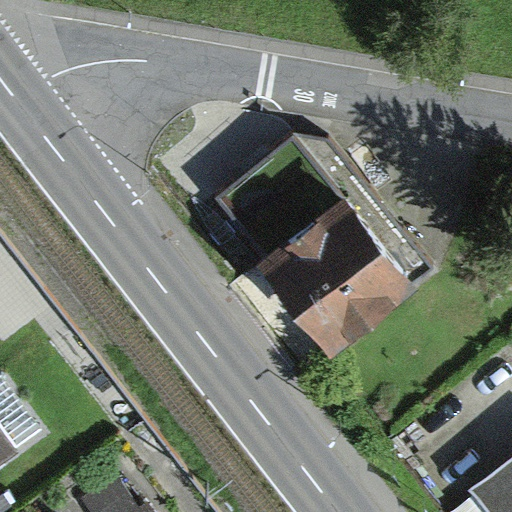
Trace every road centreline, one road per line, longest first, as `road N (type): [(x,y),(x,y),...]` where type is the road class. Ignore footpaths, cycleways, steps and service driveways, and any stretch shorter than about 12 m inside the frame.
road 1 (primary): [(337,511),(13,95)]
road 2 (residential): [(511,122),(138,57),(81,61),(13,95)]
